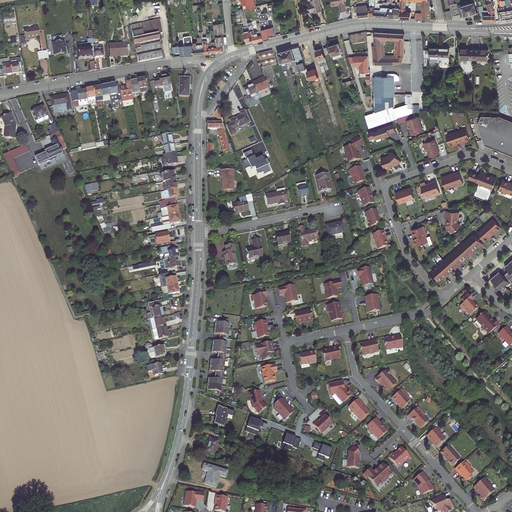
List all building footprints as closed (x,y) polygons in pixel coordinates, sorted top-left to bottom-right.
[(311,12),(314,11),(314,12),(322,10),(319,0),(310,0),(311,1),(312,1),(312,3),(311,3),(309,4),(311,12)] [(341,11),(346,10),(344,0),(330,0),(331,5),(340,4),(341,11)] [(375,0),(374,17),(383,17),(383,12),(381,12),(381,7),(383,7),(383,3),(378,3),(378,0),(375,0)] [(383,12),(383,17),(389,18),(389,7),(389,0),(387,0),(388,2),(383,2),(383,3),(383,7),(381,7),(381,12),(383,12)] [(407,0),(400,0),(400,2),(400,18),(411,19),(411,11),(406,11),(406,9),(405,9),(405,0),(407,0)] [(411,0),(412,1),(421,1),(423,13),(416,13),(415,19),(430,19),(429,0),(428,0),(411,0)] [(460,14),(461,17),(478,12),(473,0),(470,0),(472,3),(462,6),(461,4),(457,6),(460,14)] [(489,11),(484,10),(483,5),(478,7),(480,11),(481,18),(484,18),(484,21),(496,21),(495,10),(491,0),(487,0),(488,3),(486,4),(489,11)] [(510,4),(504,5),(504,7),(499,8),(501,21),(511,19),(511,3),(510,4)] [(358,12),(358,18),(369,17),(370,6),(368,7),(368,5),(357,6),(358,12)] [(247,42),(252,41),(248,23),(248,22),(246,15),(244,8),(237,10),(238,14),(239,14),(241,13),(242,18),(244,26),(243,27),(247,42)] [(160,20),(130,26),(137,62),(162,57),(160,46),(161,46),(159,36),(158,36),(158,34),(159,34),(162,33),(160,20)] [(252,41),(252,43),(265,40),(262,29),(261,22),(257,23),(259,32),(258,32),(257,31),(254,32),(252,22),(248,23),(252,41)] [(223,23),(214,24),(216,42),(217,46),(215,46),(214,43),(212,43),(210,43),(210,42),(208,42),(209,53),(223,52),(224,50),(222,33),(225,33),(223,23)] [(38,25),(33,25),(33,28),(23,30),(24,36),(20,37),(21,47),(27,46),(26,40),(40,38),(38,25)] [(262,29),(265,40),(270,38),(270,36),(276,34),(274,26),(262,29)] [(78,44),(78,48),(77,49),(78,59),(94,58),(93,45),(92,31),(88,32),(89,39),(87,39),(87,43),(78,44)] [(374,57),(375,64),(393,64),(392,57),(382,58),(380,39),(398,40),(398,43),(397,43),(397,52),(398,52),(397,57),(397,63),(402,62),(404,56),(405,34),(375,32),(374,38),(375,45),(373,45),(374,57)] [(184,36),(183,38),(184,45),(186,55),(194,54),(192,38),(192,36),(184,36)] [(53,43),(52,44),(54,55),(65,53),(63,38),(59,39),(59,38),(52,39),(53,43)] [(122,56),(122,57),(129,57),(126,44),(122,44),(108,45),(109,57),(122,56)] [(334,44),(330,46),(333,59),(342,56),(339,45),(335,46),(334,44)] [(99,47),(99,45),(93,45),(94,58),(103,57),(102,46),(99,47)] [(302,66),(305,65),(299,47),(292,48),(297,63),(301,62),(302,66)] [(431,60),(439,61),(439,47),(430,47),(430,49),(424,49),(424,66),(428,66),(428,57),(431,58),(431,60)] [(450,48),(439,47),(439,61),(449,61),(450,48)] [(297,63),(292,48),(285,51),(290,67),(294,66),(295,70),(298,69),(297,63)] [(323,48),(316,50),(319,62),(324,78),(327,77),(322,62),(326,61),(323,48)] [(461,59),(474,59),(475,49),(461,49),(461,52),(460,52),(460,54),(461,54),(461,59)] [(488,50),(475,49),(474,59),(488,60),(488,55),(489,55),(489,53),(488,53),(488,50)] [(270,66),(276,65),(272,51),(257,55),(262,67),(270,66)] [(290,67),(285,51),(278,53),(283,71),(288,70),(290,75),(292,75),(290,67)] [(370,72),(369,56),(365,56),(365,57),(362,57),(362,56),(355,57),(356,66),(360,65),(360,69),(361,69),(361,73),(370,72)] [(12,74),(23,72),(21,58),(9,60),(12,74)] [(4,77),(4,75),(12,74),(9,60),(0,61),(0,72),(1,77),(4,77)] [(266,81),(275,78),(270,66),(262,67),(261,68),(264,76),(266,81)] [(379,124),(397,118),(393,107),(395,107),(394,81),(399,81),(399,77),(397,74),(394,74),(391,74),(391,77),(379,77),(375,77),(375,96),(373,97),(373,99),(375,99),(375,106),(373,106),(375,113),(379,124)] [(153,80),(155,87),(163,85),(165,93),(171,92),(168,75),(157,77),(158,79),(153,80)] [(266,81),(264,76),(258,79),(258,80),(256,81),(255,81),(251,83),(253,85),(256,93),(268,87),(266,81)] [(190,78),(179,77),(178,96),(189,96),(190,78)] [(269,89),(277,86),(275,78),(266,81),(268,87),(269,89)] [(147,92),(144,79),(137,80),(139,92),(139,94),(147,92)] [(353,88),(356,87),(354,79),(343,82),(344,86),(352,84),(353,88)] [(139,92),(137,80),(129,81),(130,84),(132,94),(139,92)] [(126,86),(119,88),(122,100),(122,102),(133,99),(132,94),(130,84),(130,83),(129,82),(128,82),(127,82),(126,83),(125,84),(125,85),(126,86)] [(115,85),(107,86),(109,96),(117,95),(115,85)] [(248,100),(257,96),(256,93),(253,85),(244,90),(248,100)] [(107,86),(100,87),(103,101),(104,106),(111,105),(110,102),(109,96),(107,86)] [(94,98),(95,102),(103,101),(100,87),(93,89),(94,98)] [(94,98),(93,89),(85,90),(87,99),(87,100),(88,104),(95,102),(94,98)] [(88,105),(88,104),(87,100),(87,99),(85,90),(70,93),(72,102),(73,108),(88,105)] [(71,110),(68,94),(50,97),(53,113),(67,111),(71,110)] [(284,102),(277,105),(280,110),(286,108),(284,102)] [(37,124),(48,119),(43,106),(32,111),(37,124)] [(394,109),(397,118),(413,113),(413,108),(394,109)] [(229,120),(231,124),(226,126),(230,136),(235,134),(234,130),(249,123),(245,111),(240,113),(241,116),(229,120)] [(375,113),(366,116),(369,128),(379,124),(375,113)] [(10,114),(1,117),(5,127),(4,138),(14,139),(15,126),(10,114)] [(478,125),(485,145),(511,154),(511,120),(501,116),(482,116),(478,125)] [(417,117),(406,121),(408,127),(409,126),(410,129),(409,129),(411,135),(422,131),(420,126),(421,125),(420,122),(419,121),(417,117)] [(55,123),(49,126),(51,129),(53,133),(59,130),(55,123)] [(207,130),(217,129),(223,154),(229,152),(224,132),(220,123),(207,123),(207,130)] [(395,131),(392,124),(377,130),(378,131),(368,134),(370,140),(375,138),(375,139),(380,137),(381,139),(386,137),(387,134),(395,131)] [(465,128),(445,136),(449,146),(455,144),(455,145),(464,142),(464,141),(469,138),(465,128)] [(61,136),(59,131),(49,136),(51,140),(61,136)] [(171,133),(161,135),(163,146),(164,146),(173,144),(171,133)] [(67,148),(61,136),(51,140),(50,141),(53,147),(44,151),(45,152),(35,157),(39,166),(54,159),(54,158),(63,154),(62,150),(67,148)] [(362,145),(357,138),(350,142),(352,144),(349,146),(343,148),(346,157),(345,157),(347,163),(360,159),(358,153),(356,154),(354,149),(362,145)] [(439,154),(435,139),(423,143),(426,151),(427,150),(430,157),(439,154)] [(173,144),(164,146),(165,155),(175,153),(173,144)] [(2,155),(9,170),(16,167),(12,159),(24,154),(21,147),(2,155)] [(393,166),(395,165),(396,166),(401,162),(393,152),(387,156),(381,158),(385,171),(391,169),(391,167),(393,166)] [(165,155),(164,155),(164,159),(162,159),(163,166),(177,164),(175,153),(165,155)] [(254,157),(242,162),(245,168),(250,166),(251,169),(254,168),(257,174),(262,171),(264,175),(270,172),(267,165),(269,164),(267,158),(263,160),(262,156),(255,159),(254,157)] [(361,173),(359,166),(347,170),(350,177),(351,177),(353,183),(355,184),(363,181),(360,173),(361,173)] [(16,167),(9,170),(12,177),(19,174),(16,167)] [(233,190),(233,169),(220,170),(220,177),(222,177),(222,190),(233,190)] [(494,183),(497,178),(491,175),(490,176),(488,175),(488,173),(481,170),(478,177),(477,176),(478,174),(471,171),(468,180),(476,183),(476,184),(492,190),(494,185),(493,183),(494,183)] [(463,183),(459,171),(450,174),(450,175),(447,176),(446,175),(441,177),(445,189),(456,185),(458,186),(460,185),(461,183),(463,183)] [(163,183),(175,180),(173,172),(159,174),(160,178),(162,178),(163,183)] [(319,192),(331,190),(327,174),(316,177),(319,192)] [(510,182),(503,179),(498,190),(506,193),(507,192),(511,193),(511,183),(510,182)] [(163,183),(162,183),(164,191),(165,191),(176,189),(175,180),(163,183)] [(440,193),(436,181),(429,183),(429,184),(426,185),(426,184),(425,182),(420,184),(425,198),(440,193)] [(297,187),(299,197),(308,195),(305,182),(296,184),(297,187)] [(97,184),(86,186),(87,192),(93,191),(93,190),(97,189),(97,184)] [(414,197),(411,187),(402,190),(396,192),(399,203),(406,201),(406,200),(414,197)] [(370,194),(368,188),(357,192),(356,193),(357,196),(359,197),(362,205),(364,206),(373,203),(371,197),(370,197),(369,194),(370,194)] [(174,198),(178,197),(176,189),(165,191),(163,192),(165,201),(159,202),(160,205),(175,202),(174,198)] [(265,196),(267,205),(278,203),(278,205),(284,204),(283,202),(287,201),(285,191),(284,189),(276,190),(276,193),(265,196)] [(249,211),(245,197),(239,199),(240,203),(232,205),(233,209),(234,215),(249,211)] [(176,206),(175,202),(160,205),(162,214),(158,215),(158,218),(160,218),(178,214),(176,206)] [(102,216),(100,207),(93,209),(96,217),(102,216)] [(377,214),(375,209),(364,213),(366,220),(367,220),(370,227),(379,223),(376,215),(377,214)] [(452,210),(452,211),(450,211),(447,211),(446,211),(446,219),(446,220),(447,220),(447,221),(447,222),(449,222),(448,225),(449,226),(447,228),(451,232),(453,230),(455,232),(461,226),(457,222),(457,219),(459,218),(459,213),(457,213),(457,210),(452,210)] [(170,224),(180,222),(178,214),(160,218),(161,219),(161,224),(151,226),(152,232),(171,228),(170,224)] [(105,224),(103,220),(102,216),(96,217),(101,229),(107,228),(105,224)] [(477,232),(484,241),(489,237),(489,238),(497,231),(496,230),(500,227),(493,218),(477,232)] [(341,222),(326,226),(328,236),(344,233),(341,222)] [(316,229),(304,232),(303,226),(299,227),(300,233),(299,233),(301,243),(301,242),(303,247),(308,246),(307,241),(318,239),(317,234),(317,232),(316,232),(316,229)] [(424,226),(411,230),(413,236),(414,237),(415,237),(416,239),(414,240),(416,246),(428,242),(426,237),(427,235),(424,226)] [(385,237),(383,231),(372,235),(377,250),(387,246),(384,238),(385,237)] [(167,233),(155,235),(156,239),(155,239),(155,241),(156,241),(157,245),(169,242),(167,233)] [(288,233),(275,235),(277,245),(290,242),(288,233)] [(483,244),(473,233),(431,271),(439,280),(441,278),(442,277),(444,278),(449,274),(448,272),(449,271),(453,267),(455,266),(456,267),(461,263),(460,262),(461,260),(465,257),(467,255),(468,257),(473,252),(472,251),(473,250),(477,246),(479,245),(480,246),(483,244)] [(248,258),(263,255),(259,239),(252,240),(254,247),(246,249),(247,255),(247,256),(247,258),(248,257),(248,258)] [(226,252),(223,252),(226,266),(227,266),(229,266),(228,266),(236,264),(233,251),(234,250),(233,244),(224,246),(226,252)] [(159,248),(160,254),(164,253),(165,260),(179,257),(176,245),(172,246),(159,248)] [(165,260),(159,261),(161,270),(158,271),(159,275),(167,274),(167,269),(181,266),(179,257),(165,260)] [(495,283),(492,285),(497,290),(499,288),(501,289),(509,281),(508,280),(511,276),(511,259),(506,265),(508,268),(509,270),(504,275),(502,273),(502,274),(499,271),(491,278),(494,281),(495,283)] [(372,284),(369,267),(355,270),(357,276),(359,276),(362,286),(367,285),(368,288),(372,287),(372,284)] [(159,275),(160,280),(165,279),(166,286),(177,284),(175,272),(167,274),(159,275)] [(341,287),(339,280),(333,281),(333,282),(323,284),(325,292),(324,292),(326,298),(336,296),(335,288),(341,287)] [(171,294),(179,293),(177,284),(166,286),(161,288),(164,300),(172,298),(171,294)] [(293,285),(277,288),(279,295),(283,294),(285,303),(297,301),(293,285)] [(266,297),(264,289),(256,291),(256,294),(251,295),(252,300),(253,300),(255,308),(266,306),(265,300),(264,301),(264,297),(266,297)] [(473,299),(468,293),(461,299),(464,302),(459,305),(463,310),(464,308),(470,315),(478,307),(474,303),(471,300),(473,299)] [(377,297),(377,294),(364,297),(365,305),(366,304),(367,308),(365,308),(366,313),(378,310),(377,302),(378,302),(377,297)] [(160,301),(146,304),(150,319),(152,319),(154,318),(163,316),(160,301)] [(340,310),(338,302),(325,305),(327,312),(328,312),(330,321),(332,321),(332,322),(338,321),(337,320),(341,319),(341,318),(342,318),(341,314),(340,315),(339,310),(340,310)] [(304,311),(294,313),(296,323),(305,321),(305,322),(312,320),(309,309),(304,310),(304,311)] [(490,315),(486,310),(477,318),(477,320),(482,327),(482,329),(484,331),(486,331),(488,333),(498,324),(494,319),(492,320),(488,316),(490,315)] [(166,327),(163,316),(154,318),(155,323),(156,329),(166,327)] [(214,323),(214,328),(228,329),(229,324),(227,323),(228,320),(221,319),(220,323),(218,322),(218,323),(214,323)] [(267,327),(265,320),(254,323),(254,325),(253,326),(254,330),(255,331),(257,337),(258,338),(268,336),(267,330),(266,330),(266,327),(267,327)] [(511,332),(506,326),(501,331),(501,332),(499,334),(501,336),(500,337),(503,340),(504,340),(509,346),(511,343),(511,333),(511,332)] [(159,339),(168,337),(166,327),(156,329),(157,330),(152,331),(154,341),(159,339)] [(228,329),(214,328),(213,333),(217,333),(217,334),(219,334),(219,338),(225,338),(226,335),(227,335),(228,329)] [(390,336),(384,337),(386,350),(395,348),(397,348),(403,347),(400,335),(393,336),(393,337),(390,338),(390,336)] [(225,338),(219,338),(218,341),(216,341),(216,342),(212,341),(211,346),(226,348),(226,342),(225,342),(225,338)] [(378,351),(375,339),(368,341),(368,342),(365,343),(364,342),(359,343),(360,349),(361,349),(362,354),(369,353),(370,354),(373,353),(374,352),(378,351)] [(273,350),(271,341),(254,345),(256,355),(261,354),(262,360),(271,358),(270,352),(271,352),(271,350),(273,350)] [(163,346),(149,349),(150,354),(154,353),(155,357),(155,358),(165,356),(163,346)] [(226,348),(211,346),(211,352),(215,352),(215,353),(217,353),(216,356),(224,357),(226,348)] [(323,361),(339,358),(337,347),(329,348),(329,349),(327,350),(326,349),(320,350),(323,361)] [(315,360),(312,348),(306,350),(306,351),(297,352),(299,362),(308,360),(308,361),(315,360)] [(224,357),(216,356),(216,360),(214,360),(213,360),(209,360),(209,365),(223,367),(224,357)] [(160,364),(146,368),(148,372),(152,371),(154,376),(162,374),(160,364)] [(276,371),(274,364),(260,367),(263,383),(275,380),(274,375),(273,375),(272,372),(276,371)] [(223,367),(209,365),(208,370),(212,371),(214,372),(214,375),(222,376),(223,367)] [(375,379),(374,380),(378,385),(381,383),(384,387),(383,388),(386,392),(389,389),(390,390),(396,384),(388,376),(390,374),(388,370),(386,372),(384,371),(378,376),(375,379)] [(222,376),(214,375),(213,379),(211,379),(207,379),(206,384),(221,386),(222,376)] [(342,387),(341,382),(327,385),(329,396),(333,395),(333,394),(335,393),(338,397),(337,397),(342,403),(352,395),(348,390),(346,391),(345,389),(343,387),(342,387)] [(221,386),(206,384),(206,389),(210,389),(210,390),(212,390),(211,394),(218,395),(219,391),(220,391),(221,386)] [(260,397),(259,390),(249,392),(250,399),(249,399),(250,404),(251,404),(252,406),(251,406),(254,410),(255,410),(257,413),(265,406),(262,402),(261,403),(260,401),(259,398),(260,397)] [(410,401),(400,390),(391,398),(396,404),(396,403),(401,409),(407,404),(406,404),(410,401)] [(285,403),(280,397),(273,404),(273,408),(275,411),(276,411),(283,419),(294,410),(290,406),(288,407),(285,404),(285,403)] [(363,405),(357,399),(347,408),(359,422),(369,414),(362,406),(363,405)] [(216,416),(214,423),(223,426),(224,423),(226,415),(232,417),(234,412),(220,407),(218,411),(217,411),(215,416),(216,416)] [(418,407),(407,416),(410,420),(412,419),(420,429),(428,422),(423,416),(425,415),(418,407)] [(332,423),(324,414),(319,418),(319,419),(317,421),(316,420),(312,424),(320,433),(332,423)] [(232,417),(226,415),(224,423),(230,425),(232,417)] [(261,427),(263,423),(249,417),(244,431),(256,435),(259,427),(261,427)] [(378,439),(386,432),(383,427),(382,428),(380,426),(381,425),(375,419),(370,423),(369,422),(367,425),(366,426),(368,429),(368,431),(370,433),(372,433),(376,438),(378,439)] [(438,429),(436,427),(426,436),(431,441),(432,440),(434,442),(432,444),(435,448),(445,439),(440,433),(441,432),(438,429)] [(285,433),(280,446),(290,450),(291,446),(296,448),(300,439),(285,433)] [(219,441),(209,437),(205,452),(214,455),(215,451),(219,452),(221,446),(217,445),(219,441)] [(331,448),(314,441),(311,447),(319,450),(316,458),(323,460),(324,456),(328,458),(331,448)] [(448,445),(440,452),(446,459),(447,459),(448,460),(448,461),(452,465),(460,458),(448,445)] [(346,466),(358,468),(359,459),(358,459),(358,456),(360,454),(353,446),(348,451),(347,457),(347,458),(346,466)] [(392,452),(387,456),(397,468),(407,459),(409,457),(401,447),(396,452),(396,453),(394,454),(392,452)] [(460,473),(467,480),(470,477),(469,476),(471,474),(473,472),(470,468),(471,467),(466,462),(465,463),(463,461),(455,468),(460,473)] [(392,473),(383,463),(375,469),(375,470),(373,472),(369,468),(362,474),(366,478),(367,477),(376,487),(376,486),(378,485),(379,484),(380,484),(381,481),(382,482),(392,473)] [(219,476),(225,477),(227,471),(204,464),(202,470),(208,472),(204,484),(216,488),(219,476)] [(419,486),(422,494),(433,489),(431,483),(430,483),(429,480),(425,476),(425,475),(422,471),(412,480),(418,486),(419,486)] [(484,478),(474,487),(479,493),(480,492),(482,494),(479,497),(482,500),(494,490),(485,480),(484,478)] [(202,500),(203,492),(194,491),(194,492),(186,491),(185,497),(184,497),(183,505),(194,507),(195,503),(194,502),(194,499),(202,500)] [(227,496),(215,494),(214,501),(215,501),(214,509),(225,511),(226,504),(227,503),(227,500),(226,499),(227,496)] [(446,500),(443,494),(429,500),(430,501),(430,502),(432,504),(433,504),(434,505),(435,505),(437,510),(441,509),(444,511),(447,511),(451,508),(450,507),(453,506),(448,500),(446,500)] [(266,504),(255,503),(254,511),(265,511),(266,509),(266,504)]
